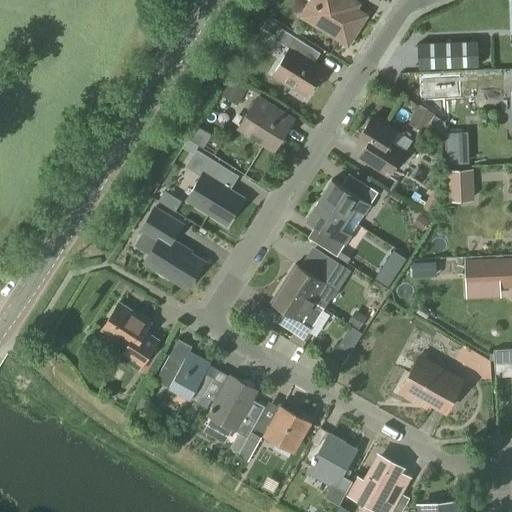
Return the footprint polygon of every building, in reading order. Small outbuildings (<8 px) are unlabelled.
[(310,0),(300,17),(347,47),(367,16),(345,3),(346,0),(310,0)] [(306,96),(323,70),(313,64),(319,53),(281,29),(274,40),(288,49),(272,75),(306,96)] [(477,65),(476,40),(416,42),(417,67),(477,65)] [(237,105),(246,89),(229,78),(219,94),(237,105)] [(420,86),(421,103),(438,102),(437,85),(420,86)] [(273,149),(292,119),(258,97),(239,128),(273,149)] [(388,178),(405,151),(389,141),(395,132),(371,117),(356,141),(364,146),(356,158),(388,178)] [(468,162),(467,130),(445,131),(446,163),(468,162)] [(186,136),(181,145),(191,151),(196,143),(186,136)] [(440,166),(441,149),(442,139),(426,138),(426,148),(431,148),(430,158),(430,166),(440,166)] [(225,226),(226,225),(243,198),(230,189),(238,176),(195,150),(184,167),(200,177),(185,200),(225,226)] [(317,201),(346,219),(353,208),(364,215),(371,205),(369,204),(377,193),(348,174),(340,186),(331,180),(317,201)] [(162,189),(155,199),(173,210),(179,200),(162,189)] [(340,228),(346,219),(317,201),(305,220),(315,226),(307,238),(324,248),(323,249),(338,258),(347,264),(350,259),(339,252),(344,245),(345,245),(351,235),(340,228)] [(186,289),(203,262),(172,242),(183,224),(154,205),(137,233),(155,244),(143,262),(186,289)] [(396,273),(405,259),(392,251),(383,265),(396,273)] [(297,265),(285,284),(313,302),(323,309),(330,298),(332,299),(337,291),(335,290),(329,286),(342,266),(328,256),(315,277),(307,272),(297,265)] [(498,287),(497,259),(463,260),(465,288),(498,287)] [(323,309),(313,302),(285,284),(272,304),(299,321),(292,332),(303,339),(323,309)] [(145,373),(160,350),(155,346),(159,340),(145,331),(150,324),(118,304),(99,332),(124,348),(117,358),(138,372),(140,370),(145,373)] [(334,357),(344,364),(366,331),(356,325),(334,357)] [(199,404),(203,396),(213,379),(203,374),(209,363),(188,352),(183,362),(169,355),(155,381),(168,388),(198,405),(198,404),(199,404)] [(445,411),(462,381),(418,356),(398,391),(417,402),(420,397),(445,411)] [(214,402),(207,416),(234,432),(241,435),(237,435),(236,437),(229,450),(232,453),(238,453),(246,438),(247,438),(255,423),(264,407),(252,400),(257,391),(229,375),(229,376),(214,402)] [(203,396),(199,404),(206,408),(210,400),(203,396)] [(292,451),(308,423),(280,407),(264,436),(292,451)] [(173,422),(183,433),(198,420),(189,408),(173,422)] [(248,462),(260,440),(250,434),(237,456),(248,462)] [(329,434),(307,473),(331,486),(323,499),(337,507),(351,482),(345,479),(350,471),(345,468),(356,449),(329,434)] [(357,475),(346,495),(376,511),(400,511),(408,499),(397,493),(406,478),(397,473),(399,468),(379,457),(366,480),(357,475)] [(456,511),(456,503),(420,506),(420,511),(456,511)]
